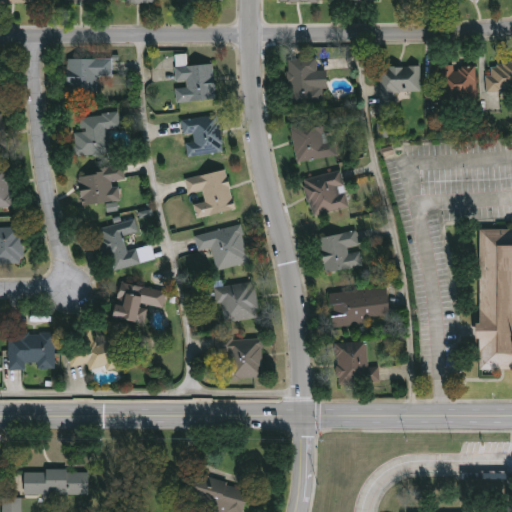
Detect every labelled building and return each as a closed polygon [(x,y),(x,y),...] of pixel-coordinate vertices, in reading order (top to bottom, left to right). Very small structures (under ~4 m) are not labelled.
[(69,60),(113,60),(113,77),(98,77),(98,97),(69,97),(69,60)] [(289,60),(317,60),(317,87),(324,87),(324,103),(289,103),(289,60)] [(511,93),(488,95),(487,66),(511,64),(511,93)] [(177,103),(177,86),(176,67),(215,65),(217,101),(177,103)] [(443,66),(478,66),(478,104),(443,103),(443,66)] [(380,94),(380,68),(421,68),(421,94),(380,94)] [(75,157),(74,133),(81,133),(80,116),(120,114),(120,130),(111,130),(112,156),(75,157)] [(220,116),(225,153),(189,157),(186,139),(184,139),(182,121),(220,116)] [(338,157),(298,164),(291,124),(331,117),(338,157)] [(377,120),(378,138),(390,138),(389,119),(377,120)] [(0,163),(11,163),(13,209),(0,209),(0,163)] [(79,172),(125,167),(126,180),(119,181),(121,202),(83,206),(79,172)] [(186,179),(229,171),(236,211),(197,218),(195,205),(206,203),(204,192),(189,195),(186,179)] [(342,171),(350,208),(314,217),(305,180),(342,171)] [(156,261),(112,272),(100,229),(136,219),(140,233),(125,237),(129,252),(152,246),(156,261)] [(251,265),(218,272),(213,249),(199,252),(196,236),(243,226),(251,265)] [(0,266),(0,228),(24,228),(24,266),(0,266)] [(477,229),(511,229),(511,371),(477,371),(477,229)] [(327,274),(320,239),(358,232),(364,267),(327,274)] [(254,279),(262,316),(224,324),(216,288),(254,279)] [(115,319),(122,283),(168,293),(165,309),(150,306),(146,325),(115,319)] [(335,326),(331,294),(388,288),(391,320),(335,326)] [(73,368),(70,352),(81,349),(78,334),(94,330),(96,344),(118,339),(124,365),(91,372),(89,364),(73,368)] [(10,333),(56,333),(56,369),(30,369),(30,370),(10,370),(10,333)] [(264,378),(230,379),(230,354),(222,354),(222,341),(264,339),(264,378)] [(337,343),(368,342),(369,368),(380,367),(380,383),(338,384),(337,343)] [(86,472),(86,495),(26,495),(26,472),(86,472)] [(244,511),(222,511),(191,501),(200,475),(252,493),(244,511)] [(4,511),(4,499),(22,499),(22,511),(4,511)]
